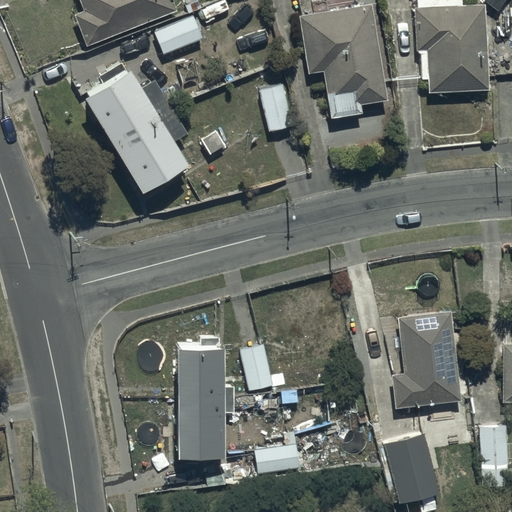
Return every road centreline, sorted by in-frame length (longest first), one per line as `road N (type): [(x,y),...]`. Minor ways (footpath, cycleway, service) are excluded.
road 1 (residential): [(38,294),(402,197),(511,192)]
road 2 (tertiary): [(38,294),(77,511)]
road 3 (tertiary): [(0,177),(38,294)]
